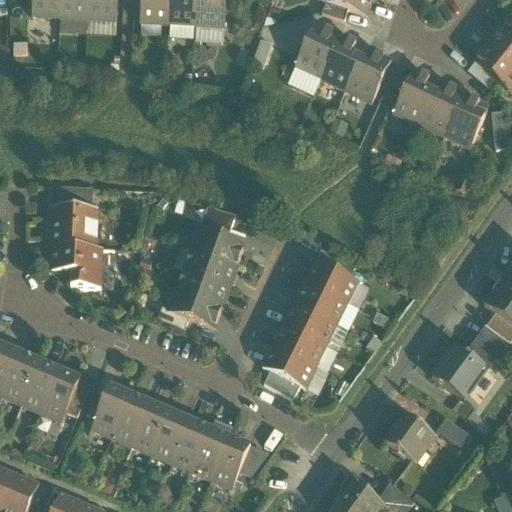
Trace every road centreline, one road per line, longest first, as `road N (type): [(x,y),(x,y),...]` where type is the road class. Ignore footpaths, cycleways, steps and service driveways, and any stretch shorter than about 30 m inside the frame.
road 1 (residential): [(226,392),(18,309),(15,195)]
road 2 (residential): [(511,214),(335,452)]
road 3 (residential): [(226,392),(284,246)]
road 4 (residential): [(408,0),(396,29),(440,53),(482,0)]
road 5 (residential): [(335,452),(226,392)]
